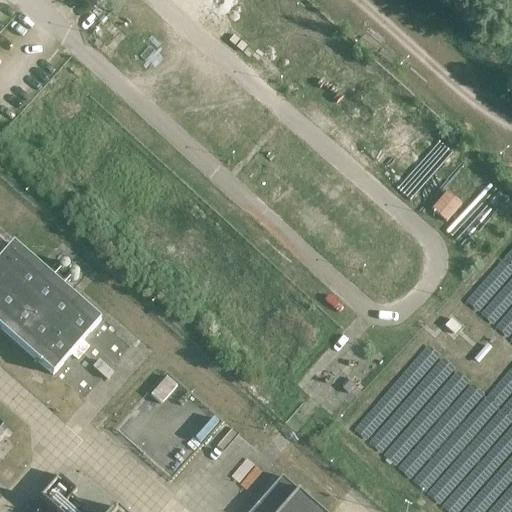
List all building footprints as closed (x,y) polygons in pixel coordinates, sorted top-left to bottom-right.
[(128,75),(136,67),(118,49),(110,57),(128,75)] [(448,222),(463,204),(448,191),(433,209),(448,222)] [(99,323),(13,246),(0,260),(0,330),(52,376),(99,323)] [(149,398),(159,407),(175,389),(165,380),(149,398)] [(209,420),(192,439),(199,446),(216,427),(209,420)] [(251,511),(319,511),(282,478),(251,511)]
